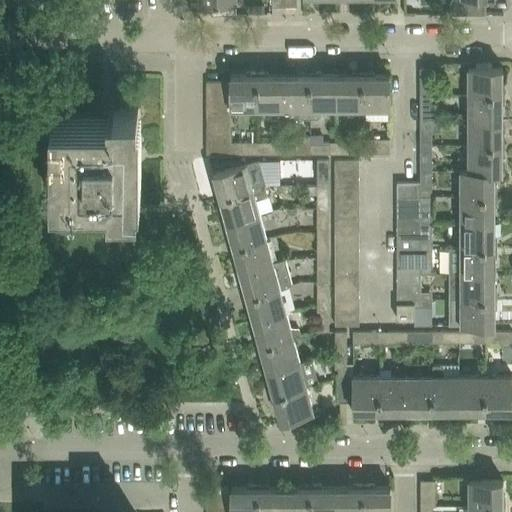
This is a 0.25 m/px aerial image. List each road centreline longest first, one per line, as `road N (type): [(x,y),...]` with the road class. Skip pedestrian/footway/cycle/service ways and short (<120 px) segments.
road 1 (residential): [(511,450),(0,448)]
road 2 (residential): [(185,37),(511,35)]
